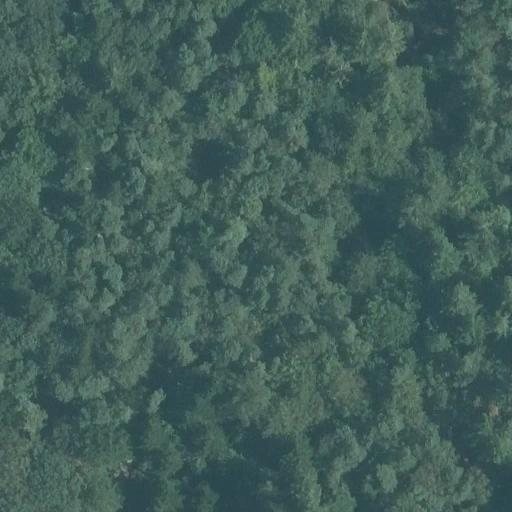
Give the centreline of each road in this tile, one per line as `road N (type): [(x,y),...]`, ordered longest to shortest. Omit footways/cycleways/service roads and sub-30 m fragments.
road 1 (track): [(115,511),(217,66),(249,30)]
road 2 (track): [(505,511),(330,180)]
road 3 (track): [(511,35),(330,180)]
road 4 (track): [(330,180),(249,30)]
